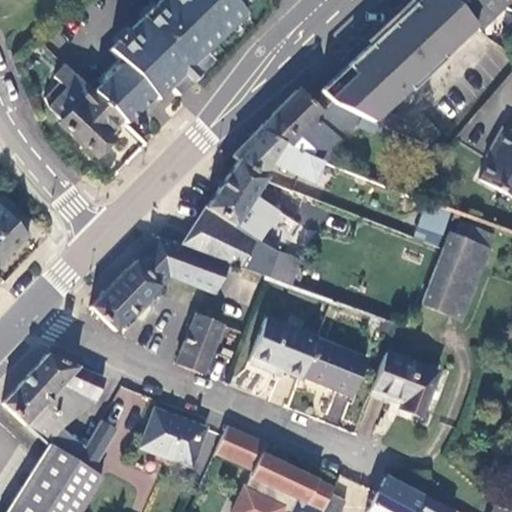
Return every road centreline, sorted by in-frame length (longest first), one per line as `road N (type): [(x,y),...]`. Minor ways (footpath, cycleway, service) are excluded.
road 1 (residential): [(36,308),(104,350),(373,462)]
road 2 (secondary): [(102,235),(340,0)]
road 3 (unclassified): [(0,111),(29,156),(102,235)]
